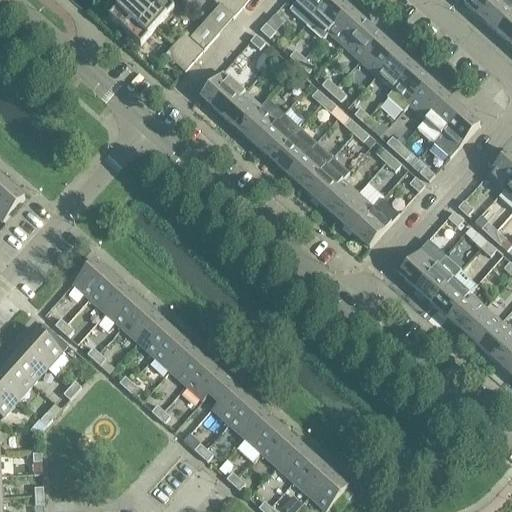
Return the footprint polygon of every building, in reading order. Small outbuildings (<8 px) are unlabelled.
[(157,28),(125,0),(109,19),(140,47),(157,28)] [(163,0),(125,0),(157,28),(174,9),(163,0)] [(244,9),(233,0),(215,0),(213,3),(233,21),(244,9)] [(251,0),(233,0),(244,9),(251,0)] [(306,27),(330,0),(300,0),(289,12),(306,27)] [(322,42),(328,36),(350,11),(337,0),(330,0),(306,27),(322,42)] [(468,0),(464,6),(480,21),(499,0),(468,0)] [(511,5),(506,0),(499,0),(480,21),(497,35),(511,18),(511,5)] [(350,11),(328,36),(344,50),(366,26),(350,11)] [(511,49),(511,18),(497,35),(511,49)] [(276,35),(266,26),(260,33),(270,41),(276,35)] [(366,26),(344,50),(360,65),(382,40),(366,26)] [(206,51),(206,50),(186,33),(176,45),(195,63),(206,51)] [(252,53),(256,49),(260,52),(266,46),(256,37),(246,48),(252,53)] [(382,40),(360,65),(376,79),(398,55),(382,40)] [(195,63),(176,45),(165,57),(185,75),(195,63)] [(296,53),(290,59),(299,68),(305,61),(296,53)] [(398,55),(376,79),(392,94),(414,69),(398,55)] [(305,61),(299,68),(308,76),(314,70),(305,61)] [(289,79),(295,72),(286,64),(280,70),(289,79)] [(403,114),(409,108),(431,84),(414,69),(392,94),(387,100),(403,114)] [(299,87),(304,81),(295,72),(289,79),(299,87)] [(245,95),(222,75),(200,100),(223,120),(245,95)] [(328,82),(322,88),(340,105),(346,98),(328,82)] [(431,84),(409,108),(425,123),(447,98),(431,84)] [(331,116),(336,109),(318,93),(312,99),(331,116)] [(245,95),(223,120),(239,135),(261,110),(245,95)] [(447,98),(425,123),(441,137),(463,113),(447,98)] [(255,149),(284,117),(268,102),(239,135),(255,149)] [(355,102),(347,111),(364,126),(370,119),(360,111),(358,105),(355,102)] [(463,113),(441,137),(458,152),(480,128),(463,113)] [(271,163),(300,131),(284,117),(255,149),(271,163)] [(370,119),(364,126),(373,134),(379,128),(370,119)] [(354,137),(360,130),(350,122),(344,128),(354,137)] [(363,145),(369,139),(360,130),(354,137),(363,145)] [(288,178),(317,146),(300,131),(271,163),(288,178)] [(402,148),(392,140),(386,146),(396,155),(402,148)] [(304,192),(333,160),(317,146),(288,178),(304,192)] [(402,148),(396,155),(405,163),(411,157),(402,148)] [(395,174),(401,168),(382,151),(377,157),(395,174)] [(511,156),(509,154),(487,178),(503,193),(511,183),(511,156)] [(320,207),(342,182),(349,175),(333,160),(304,192),(320,207)] [(429,184),(435,178),(425,169),(419,176),(429,184)] [(425,189),(415,180),(409,187),(419,195),(425,189)] [(342,182),(320,207),(336,222),(358,197),(342,182)] [(511,183),(503,193),(511,201),(511,183)] [(8,185),(0,193),(0,222),(3,225),(25,200),(8,185)] [(358,197),(336,222),(352,236),(375,211),(358,197)] [(473,212),(464,204),(458,210),(467,219),(473,212)] [(375,211),(352,236),(369,251),(391,226),(375,211)] [(457,230),(463,223),(454,215),(448,221),(457,230)] [(486,224),(480,230),(491,240),(497,233),(486,224)] [(497,233),(491,240),(500,248),(506,242),(497,233)] [(481,251),(487,245),(476,235),(470,241),(481,251)] [(490,259),(496,253),(487,245),(481,251),(490,259)] [(420,252),(398,277),(415,292),(437,267),(420,252)] [(95,263),(72,287),(89,302),(111,278),(95,263)] [(511,279),(511,267),(509,265),(503,271),(511,279)] [(437,267),(415,292),(431,307),(453,282),(437,267)] [(111,278),(89,302),(105,317),(127,292),(111,278)] [(453,282),(431,307),(447,321),(469,296),(453,282)] [(127,292),(105,317),(121,331),(144,307),(127,292)] [(469,296),(447,321),(463,336),(486,311),(469,296)] [(144,307),(121,331),(138,346),(160,321),(144,307)] [(486,311),(463,336),(480,350),(502,325),(486,311)] [(61,333),(67,327),(61,321),(55,328),(61,333)] [(160,321),(138,346),(154,360),(176,336),(160,321)] [(511,334),(502,325),(480,350),(496,365),(511,346),(511,334)] [(68,348),(44,326),(38,332),(63,354),(68,348)] [(68,339),(74,333),(67,327),(61,333),(68,339)] [(63,354),(38,332),(23,349),(48,371),(63,354)] [(176,336),(154,360),(170,375),(192,350),(176,336)] [(77,337),(72,343),(77,347),(82,342),(77,337)] [(511,346),(496,365),(511,379),(511,346)] [(48,371),(23,349),(8,365),(33,387),(48,371)] [(93,363),(99,356),(93,350),(87,357),(93,363)] [(192,350),(170,375),(186,389),(208,365),(192,350)] [(93,363),(100,369),(106,362),(99,356),(93,363)] [(33,387),(8,365),(0,374),(0,387),(18,404),(33,387)] [(208,365),(186,389),(203,404),(207,399),(225,380),(208,365)] [(125,392),(131,385),(125,379),(119,386),(125,392)] [(225,380),(207,399),(216,407),(234,388),(225,380)] [(81,390),(75,384),(69,390),(76,396),(81,390)] [(125,392),(132,397),(138,391),(131,385),(125,392)] [(18,404),(0,387),(0,417),(3,420),(18,404)] [(234,388),(216,407),(212,412),(228,427),(251,403),(234,388)] [(76,396),(69,390),(63,397),(70,403),(76,396)] [(251,403),(228,427),(245,442),(267,417),(251,403)] [(158,420),(164,414),(158,408),(152,414),(158,420)] [(181,429),(171,419),(164,414),(158,420),(175,435),(181,429)] [(40,422),(47,428),(53,421),(46,416),(40,422)] [(267,417),(245,442),(261,456),(283,432),(267,417)] [(283,432),(261,456),(277,471),(299,446),(283,432)] [(200,459),(206,452),(200,446),(194,453),(200,459)] [(299,446),(277,471),(293,485),(315,461),(299,446)] [(200,459),(207,464),(213,458),(206,452),(200,459)] [(41,465),(41,456),(32,456),(33,465),(41,465)] [(315,461),(293,485),(309,500),(331,475),(315,461)] [(233,487),(239,481),(232,474),(226,481),(233,487)] [(331,475),(309,500),(322,511),(328,511),(341,498),(347,504),(353,497),(347,491),(348,490),(331,475)] [(233,487),(239,493),(245,486),(239,481),(233,487)] [(44,498),(43,490),(34,490),(35,499),(44,498)] [(260,490),(252,499),(258,504),(266,496),(260,490)] [(44,498),(35,499),(35,508),(44,507),(44,498)]
